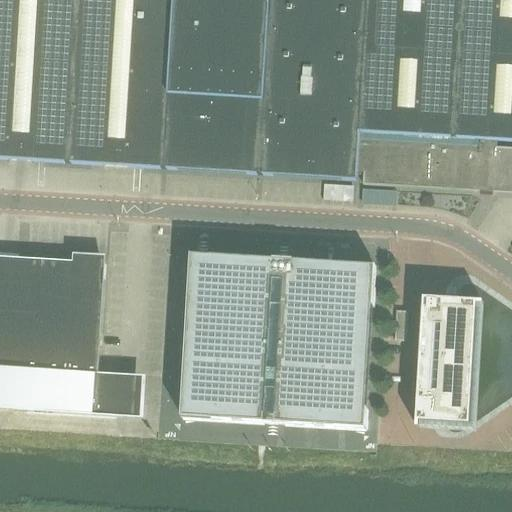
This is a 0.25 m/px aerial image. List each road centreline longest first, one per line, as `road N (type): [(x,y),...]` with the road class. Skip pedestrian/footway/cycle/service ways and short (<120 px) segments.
road 1 (unclassified): [(511,276),(443,235),(0,205)]
road 2 (unknown): [(154,216),(165,407),(178,433),(365,445)]
road 3 (unknown): [(379,231),(390,418)]
